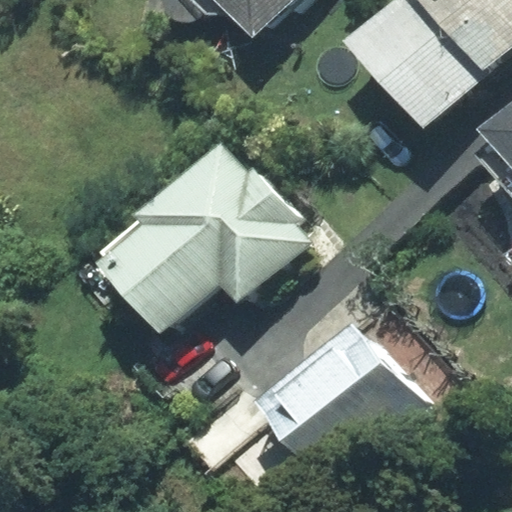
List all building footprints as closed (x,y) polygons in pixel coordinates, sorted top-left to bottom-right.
[(210,0),(268,55),(321,0),(210,0)] [(443,149),(511,83),(511,0),(424,0),(360,60),(443,149)] [(511,146),(500,157),(511,170),(511,146)] [(263,175),(240,149),(120,252),(200,345),(253,300),(267,317),(343,251),(272,169),(263,175)] [(353,502),(444,414),(379,346),(286,435),(353,502)]
